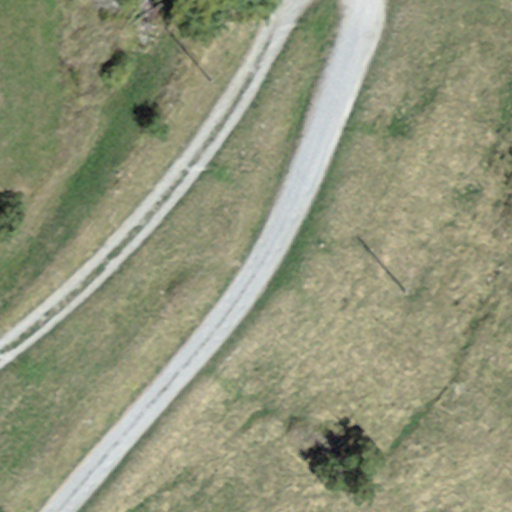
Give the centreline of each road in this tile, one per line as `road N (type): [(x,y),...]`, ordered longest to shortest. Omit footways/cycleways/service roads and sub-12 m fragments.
road 1 (track): [(58,511),(215,330),(268,251),(359,34),(362,0)]
road 2 (track): [(288,0),(242,89),(184,173),(105,261),(0,351)]
